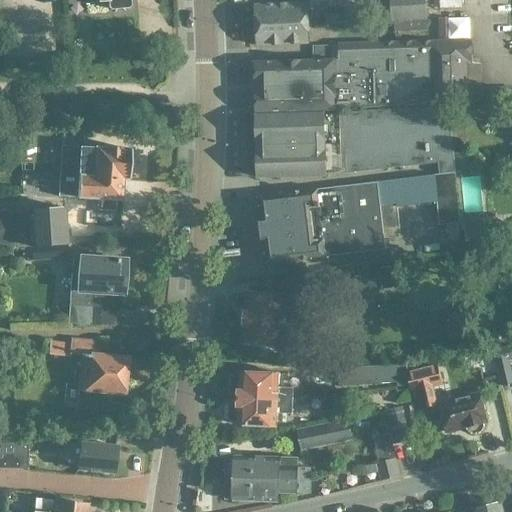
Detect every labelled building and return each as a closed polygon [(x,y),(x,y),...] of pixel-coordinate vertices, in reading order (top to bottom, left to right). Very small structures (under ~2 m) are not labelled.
[(127,0),(84,0),(84,3),(106,2),(107,11),(129,10),(127,0)] [(389,0),(391,23),(426,20),(425,0),(389,0)] [(257,29),(307,27),(306,4),(256,6),(257,29)] [(325,26),(342,25),(341,14),(325,15),(325,26)] [(437,19),(437,43),(338,46),(339,61),(255,64),(257,114),(336,112),(336,109),(448,106),(448,101),(468,100),(466,19),(437,19)] [(307,27),(257,29),(258,47),(308,44),(307,27)] [(489,43),(485,52),(505,62),(510,54),(489,43)] [(439,175),(455,174),(448,108),(324,115),(256,116),(257,178),(325,177),(438,164),(439,175)] [(75,198),(96,200),(96,211),(114,212),(115,201),(119,201),(120,181),(127,181),(129,151),(61,146),(58,181),(62,181),(62,192),(76,194),(75,198)] [(455,174),(439,175),(435,176),(438,201),(440,225),(460,223),(455,174)] [(438,201),(435,176),(379,183),(258,197),(260,215),(259,215),(263,248),(264,248),(266,264),(387,250),(384,230),(399,228),(396,206),(438,201)] [(0,238),(20,238),(19,201),(0,201),(0,238)] [(31,248),(65,246),(63,210),(29,213),(31,248)] [(464,247),(491,244),(487,217),(461,221),(464,247)] [(449,232),(450,248),(461,247),(459,231),(449,232)] [(27,261),(66,259),(66,247),(27,249),(27,261)] [(112,326),(112,323),(113,310),(110,309),(111,293),(121,294),(124,264),(72,259),(67,324),(112,326)] [(49,290),(62,290),(63,262),(50,262),(49,290)] [(380,270),(382,290),(401,288),(398,267),(380,270)] [(375,281),(356,284),(354,272),(329,276),(332,300),(376,294),(375,281)] [(243,345),(281,348),(282,336),(300,338),(303,303),(285,301),(285,296),(246,294),(243,345)] [(125,360),(97,358),(98,342),(69,339),(69,345),(49,342),(48,356),(69,358),(70,355),(80,356),(77,390),(122,395),(125,360)] [(502,386),(511,383),(511,369),(510,360),(497,363),(502,386)] [(403,367),(338,368),(338,386),(361,386),(361,389),(370,389),(370,386),(380,385),(380,384),(397,384),(397,388),(406,387),(403,367)] [(442,384),(437,367),(407,374),(411,393),(418,391),(423,409),(436,406),(432,387),(442,384)] [(239,400),(293,401),(293,388),(279,388),(279,374),(240,373),(240,379),(231,378),(230,393),(239,394),(239,400)] [(479,395),(440,404),(447,432),(465,427),(466,432),(475,436),(480,434),(484,425),(483,422),(485,422),(479,395)] [(292,414),(293,401),(239,400),(238,407),(230,407),(229,422),(238,422),(237,426),(277,428),(277,414),(292,414)] [(389,410),(397,444),(410,441),(403,407),(389,410)] [(296,431),(301,452),(354,441),(349,419),(296,431)] [(27,469),(27,441),(11,442),(11,469),(27,469)] [(0,468),(11,469),(11,442),(0,442),(0,468)] [(113,446),(74,445),(71,475),(111,480),(113,446)] [(226,479),(310,482),(310,469),(298,469),(298,468),(280,467),(281,459),(234,457),(234,458),(227,458),(226,479)] [(380,482),(400,477),(396,459),(376,464),(380,482)] [(309,494),(310,482),(226,479),(225,500),(233,500),(233,501),(278,503),(279,494),(298,495),(298,493),(309,494)] [(85,511),(86,505),(52,502),(51,511),(49,511),(33,511),(32,511),(85,511)] [(501,511),(500,503),(487,507),(485,505),(479,507),(479,509),(474,510),(474,511),(501,511)]
